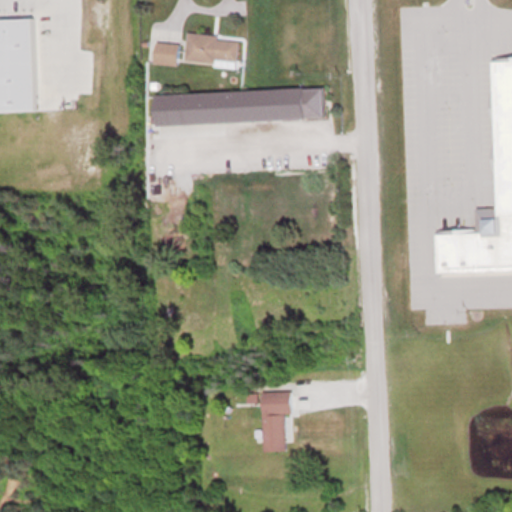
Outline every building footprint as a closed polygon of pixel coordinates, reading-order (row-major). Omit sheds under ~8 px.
[(236,65),(238,37),(186,33),(184,62),(236,65)] [(153,63),(177,63),(177,42),(153,42),(153,63)] [(511,270),(511,56),(492,57),(496,207),(476,208),(476,231),(436,232),(437,273),(511,270)] [(154,93),(155,124),(325,118),(324,88),(154,93)] [(292,390),(262,390),(263,451),(288,450),(287,416),(292,415),(292,390)]
